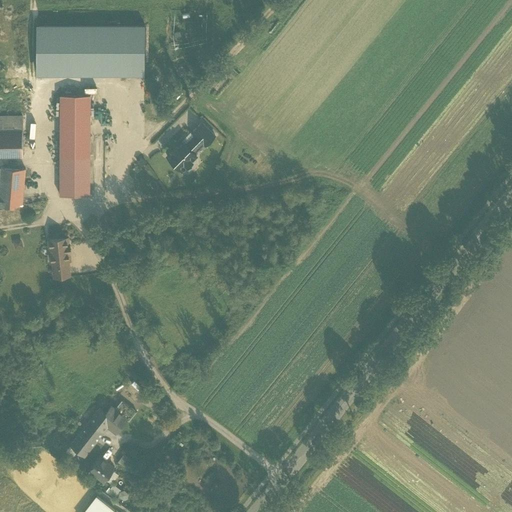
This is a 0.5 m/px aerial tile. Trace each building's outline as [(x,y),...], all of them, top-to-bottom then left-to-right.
[(36,24),(36,64),(144,65),(145,25),(36,24)] [(144,65),(36,64),(36,74),(144,75),(144,65)] [(90,94),(60,94),(60,155),(90,155),(90,94)] [(22,116),(0,116),(0,130),(22,130),(22,116)] [(192,132),(195,136),(203,143),(205,145),(215,135),(201,122),(192,132)] [(22,130),(0,130),(0,155),(23,155),(22,130)] [(101,134),(93,134),(94,153),(102,153),(101,134)] [(194,153),(203,143),(195,136),(186,145),(182,141),(177,146),(176,145),(171,150),(172,151),(167,156),(181,170),(186,165),(187,166),(192,161),(191,160),(196,155),(194,153)] [(90,155),(60,155),(59,195),(89,195),(90,155)] [(25,169),(0,167),(0,207),(3,207),(3,203),(22,203),(25,169)] [(0,220),(21,218),(22,203),(3,203),(3,207),(0,207),(0,220)] [(67,237),(49,239),(51,262),(53,262),(68,260),(69,260),(68,253),(70,253),(69,245),(68,245),(67,237)] [(13,247),(21,247),(20,239),(12,239),(13,247)] [(68,260),(53,262),(54,277),(69,275),(68,260)] [(107,426),(115,432),(126,419),(127,418),(124,416),(130,407),(121,400),(115,409),(111,406),(105,413),(99,408),(89,421),(90,421),(94,424),(98,418),(107,426)] [(127,418),(126,419),(129,421),(136,412),(130,407),(124,416),(127,418)] [(98,418),(94,424),(103,431),(107,426),(98,418)] [(90,421),(71,444),(78,450),(84,455),(103,431),(94,424),(90,421)] [(73,455),(78,450),(71,444),(66,450),(73,455)] [(137,464),(124,454),(118,461),(131,472),(137,464)] [(114,467),(100,456),(89,470),(104,481),(105,479),(112,470),(114,467)] [(118,474),(112,470),(105,479),(111,483),(118,474)]
